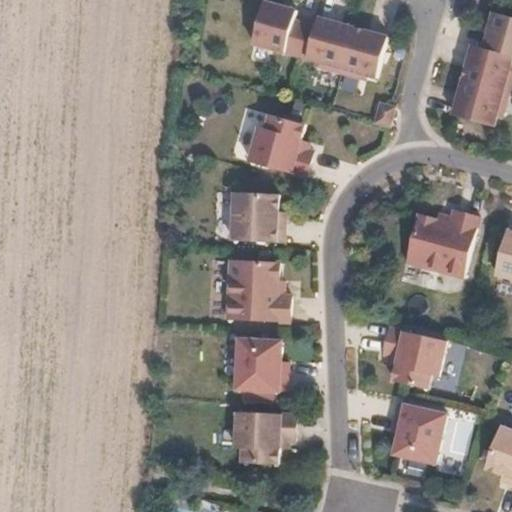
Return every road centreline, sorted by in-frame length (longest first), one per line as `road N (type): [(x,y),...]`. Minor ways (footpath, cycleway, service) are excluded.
road 1 (residential): [(421,165),(366,187),(337,221),(343,447),(367,511)]
road 2 (residential): [(435,0),(413,110),(421,165)]
